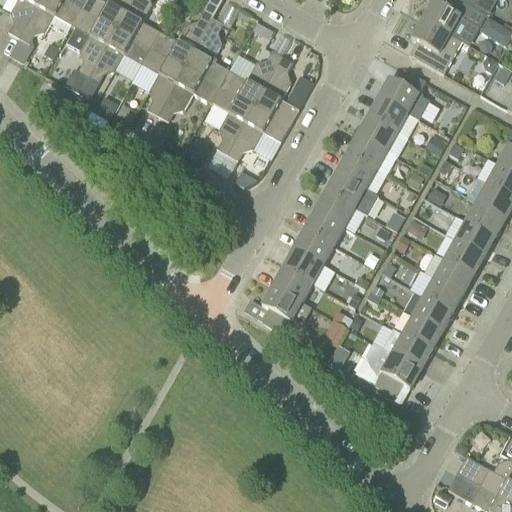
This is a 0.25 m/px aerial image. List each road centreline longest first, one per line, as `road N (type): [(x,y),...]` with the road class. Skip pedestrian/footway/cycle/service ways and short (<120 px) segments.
road 1 (residential): [(203,314),(0,111)]
road 2 (residential): [(400,511),(203,314)]
road 3 (residential): [(260,221),(43,96)]
road 4 (residential): [(260,221),(353,52)]
road 5 (residential): [(401,511),(467,392)]
